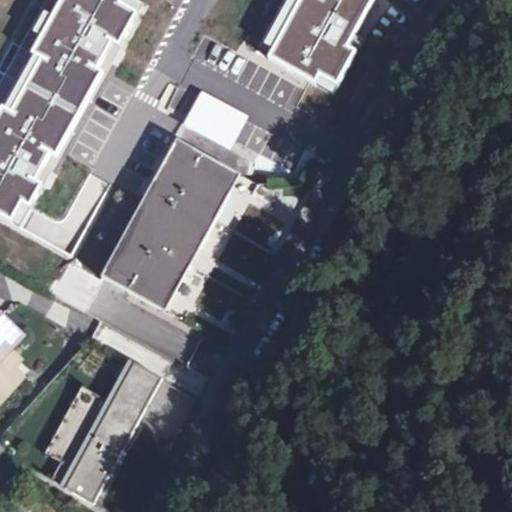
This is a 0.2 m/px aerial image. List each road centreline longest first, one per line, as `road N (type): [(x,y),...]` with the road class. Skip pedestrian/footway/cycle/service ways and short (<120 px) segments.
road 1 (residential): [(370,166),(309,252),(163,511)]
road 2 (residential): [(370,166),(164,67),(202,0)]
road 3 (residential): [(469,0),(370,166)]
